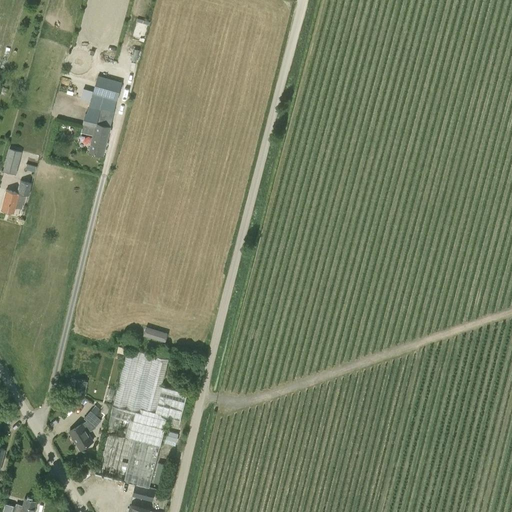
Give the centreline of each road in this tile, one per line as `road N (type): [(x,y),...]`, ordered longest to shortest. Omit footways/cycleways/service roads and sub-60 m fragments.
road 1 (unclassified): [(174,511),(303,0)]
road 2 (unclassified): [(82,511),(0,381)]
